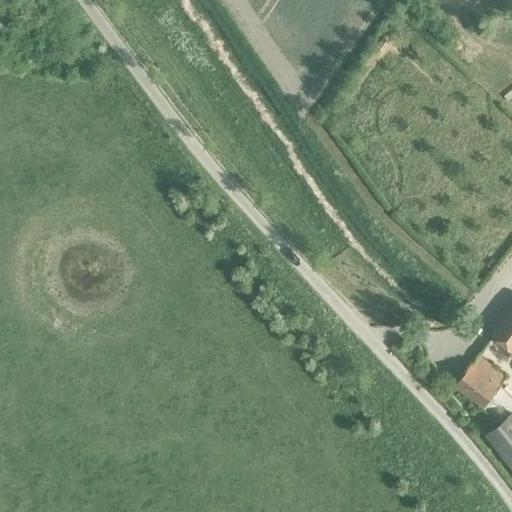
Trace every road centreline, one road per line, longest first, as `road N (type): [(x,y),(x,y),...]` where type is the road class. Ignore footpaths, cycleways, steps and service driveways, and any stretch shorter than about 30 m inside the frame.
road 1 (unclassified): [(511,505),(188,139),(84,0)]
road 2 (track): [(300,107),(384,224),(484,307)]
